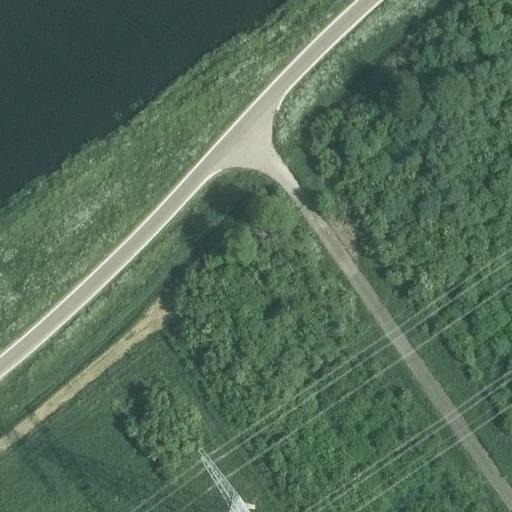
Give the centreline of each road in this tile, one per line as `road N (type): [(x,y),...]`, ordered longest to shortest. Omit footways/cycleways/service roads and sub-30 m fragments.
road 1 (tertiary): [(0,364),(371,0)]
road 2 (track): [(237,131),(511,500)]
